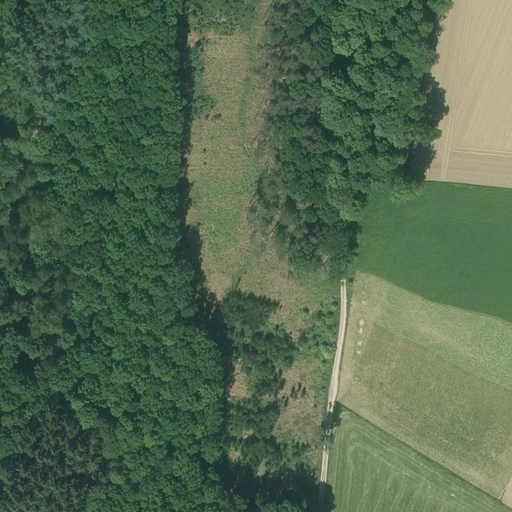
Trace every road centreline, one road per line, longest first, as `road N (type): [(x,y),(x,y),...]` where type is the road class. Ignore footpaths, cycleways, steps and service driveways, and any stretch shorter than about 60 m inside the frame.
road 1 (track): [(319,511),(343,313),(331,138),(336,0)]
road 2 (track): [(0,127),(37,174),(66,245),(128,511)]
